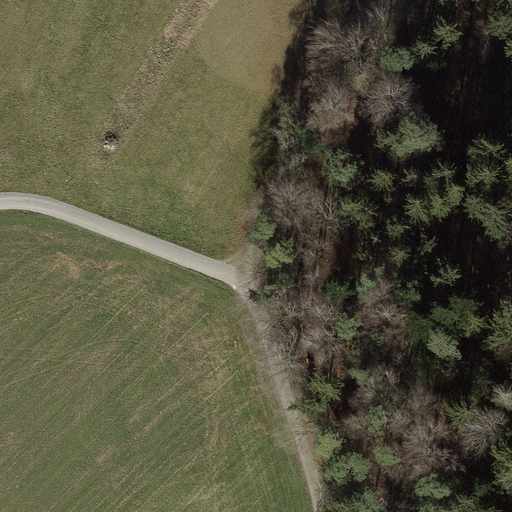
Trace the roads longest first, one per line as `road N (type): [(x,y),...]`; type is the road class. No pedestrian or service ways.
road 1 (track): [(246,280),(328,104),(412,0)]
road 2 (track): [(0,207),(51,207),(246,280)]
road 3 (track): [(324,511),(246,280)]
